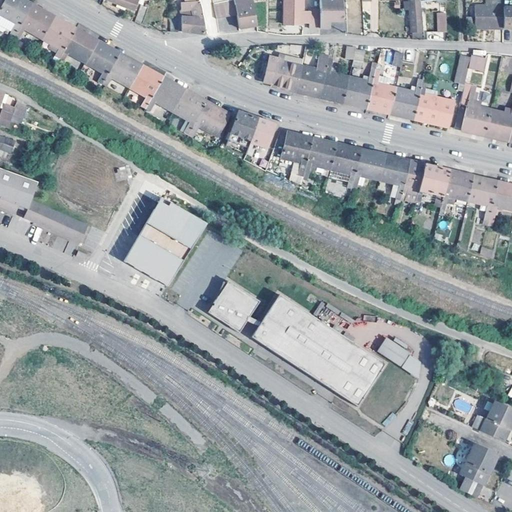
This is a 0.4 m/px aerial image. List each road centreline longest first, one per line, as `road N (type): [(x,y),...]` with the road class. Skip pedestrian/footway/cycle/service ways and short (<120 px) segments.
road 1 (unclassified): [(86,277),(164,313),(467,511)]
road 2 (unclassified): [(143,172),(337,282),(511,353)]
road 3 (secondary): [(511,161),(277,105),(173,61)]
road 4 (residential): [(511,50),(248,40),(209,42),(173,61)]
road 5 (track): [(0,374),(15,349),(59,341),(90,352),(205,445)]
road 6 (unknown): [(375,451),(417,387),(425,358),(409,331),(377,324)]
road 7 (secondary): [(173,61),(63,0)]
